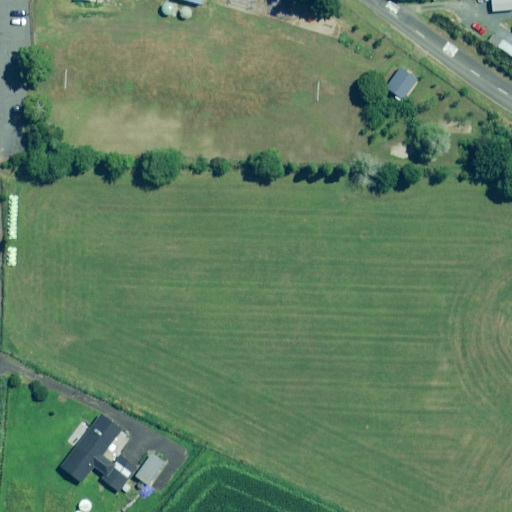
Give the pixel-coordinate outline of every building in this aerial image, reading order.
[(115,0),(138,5),(139,0),(182,0),(180,11),(217,19),(220,0),(115,0)] [(409,83),(399,75),(386,94),(396,101),(409,83)] [(21,184),(8,183),(7,204),(19,205),(21,184)] [(66,440),(76,448),(62,467),(83,483),(95,466),(105,474),(102,479),(121,493),(123,490),(128,494),(133,488),(127,484),(139,468),(119,453),(131,436),(102,414),(93,425),(83,418),(66,440)] [(142,492),(148,485),(151,487),(169,462),(154,452),(137,477),(140,479),(135,487),(142,492)]
